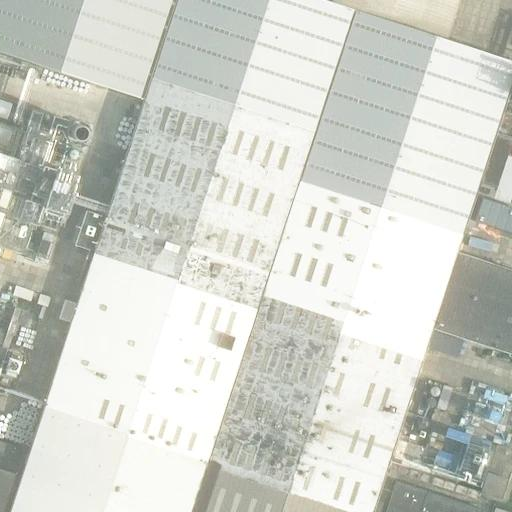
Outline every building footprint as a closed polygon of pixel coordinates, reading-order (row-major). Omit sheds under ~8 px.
[(0,0),(0,53),(143,99),(170,15),(174,0),(0,0)] [(0,511),(373,511),(377,503),(391,461),(426,353),(433,331),(461,340),(485,347),(511,356),(511,271),(457,254),(479,184),(498,190),(498,189),(511,145),(511,143),(495,137),(511,82),(511,63),(506,61),(447,42),(334,5),(319,0),(174,0),(170,15),(143,99),(132,132),(105,218),(95,249),(29,451),(0,441),(0,511)] [(481,230),(476,248),(507,256),(511,238),(481,230)] [(17,372),(22,357),(9,353),(3,367),(17,372)] [(480,492),(503,499),(509,480),(487,473),(480,492)] [(480,511),(481,508),(397,481),(387,511),(480,511)]
